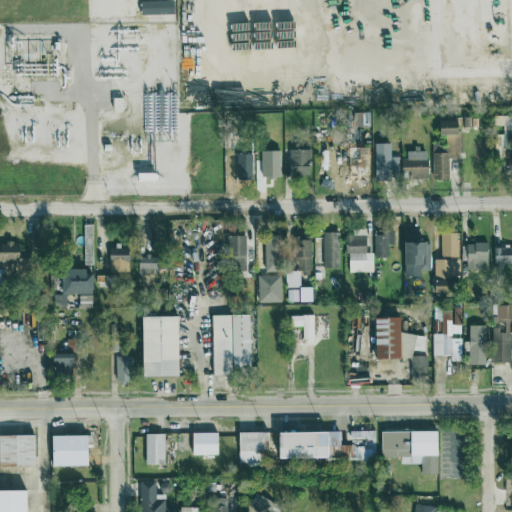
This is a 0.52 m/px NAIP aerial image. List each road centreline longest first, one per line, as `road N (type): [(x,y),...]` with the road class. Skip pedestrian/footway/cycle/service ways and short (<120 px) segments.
road 1 (residential): [(511,201),(0,208)]
road 2 (tertiary): [(511,403),(0,407)]
